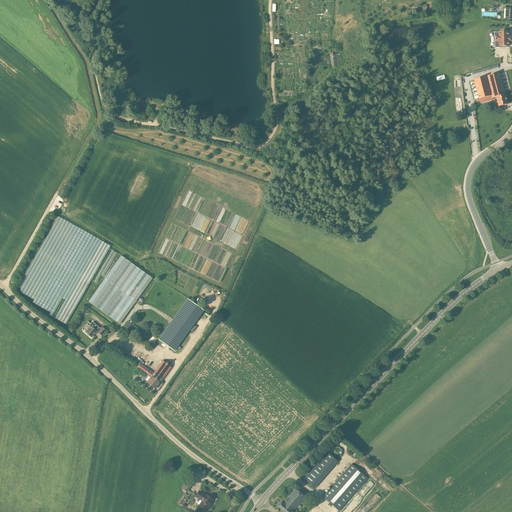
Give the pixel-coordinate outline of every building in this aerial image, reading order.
[(495,48),(510,47),(510,41),(511,40),(511,38),(510,37),(509,37),(509,32),(495,32),(495,48)] [(508,104),(506,95),(506,94),(500,73),(474,80),(481,103),(492,99),(492,98),(497,97),(499,106),(508,104)] [(74,237),(78,227),(57,217),(53,225),(53,229),(55,230),(55,237),(62,237),(65,232),(67,227),(67,320),(68,318),(68,313),(70,313),(73,307),(73,313),(89,280),(91,280),(97,283),(100,276),(104,276),(116,252),(109,249),(109,245),(86,233),(73,260),(67,260),(67,257),(77,238),(74,237)] [(120,324),(152,278),(121,256),(89,301),(120,324)] [(175,352),(204,311),(188,299),(158,340),(175,352)] [(101,329),(93,322),(90,326),(91,327),(86,333),(92,338),(97,332),(98,333),(98,332),(103,336),(107,331),(102,327),(101,329)] [(154,372),(141,362),(137,367),(151,377),(147,382),(155,389),(171,367),(162,361),(154,372)] [(314,488),(338,462),(327,452),(304,479),(314,488)] [(339,510),(367,478),(351,464),(323,497),(339,510)] [(187,492),(192,485),(186,481),(181,488),(187,492)] [(283,511),(292,511),(305,497),(295,489),(282,503),(281,502),(277,506),(283,511)] [(206,496),(199,492),(196,496),(203,501),(200,506),(206,510),(212,499),(206,495),(206,496)]
